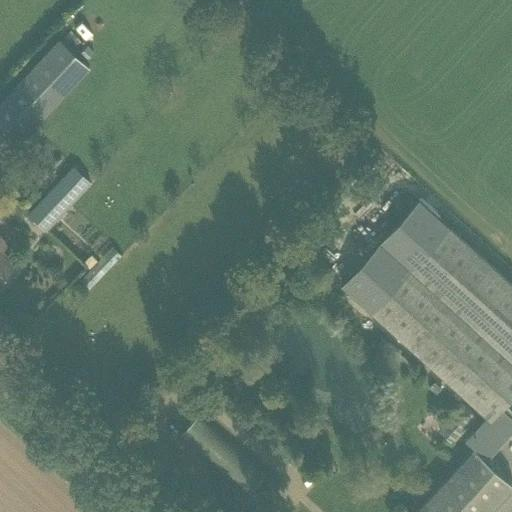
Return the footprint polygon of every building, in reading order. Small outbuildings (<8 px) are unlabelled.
[(60,39),(0,102),(0,147),(7,154),(89,66),(60,39)] [(87,45),(80,52),(86,58),(93,51),(87,45)] [(369,153),(349,181),(368,194),(388,166),(369,153)] [(28,213),(47,231),(91,183),(72,166),(28,213)] [(471,445),(486,459),(511,429),(511,416),(501,406),(511,393),(511,283),(418,198),(341,283),(493,421),(471,445)] [(0,279),(8,271),(15,263),(1,250),(7,244),(3,240),(0,237),(0,279)] [(464,404),(439,431),(453,443),(477,416),(464,404)] [(245,496),(267,472),(199,411),(177,436),(245,496)] [(487,511),(511,485),(511,482),(486,459),(471,445),(473,448),(413,511),(487,511)]
